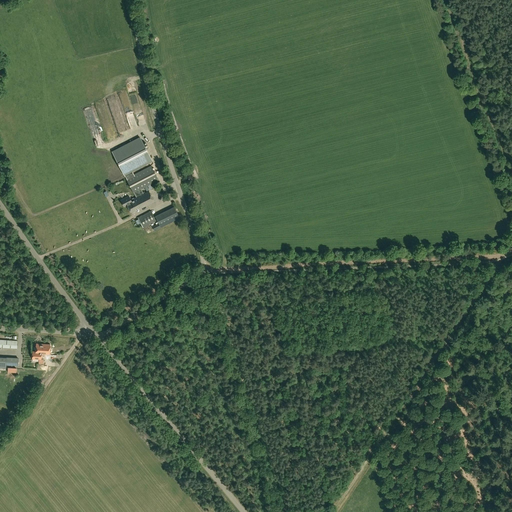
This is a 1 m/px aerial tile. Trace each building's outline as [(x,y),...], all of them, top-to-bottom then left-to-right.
[(108,109),(101,111),(110,144),(118,142),(108,109)] [(134,113),(128,116),(131,124),(134,123),(136,129),(141,127),(134,113)] [(137,197),(131,200),(129,195),(120,200),(124,207),(127,205),(131,212),(139,208),(139,209),(154,201),(149,191),(143,193),(141,189),(158,180),(151,166),(134,175),(132,172),(153,161),(140,137),(112,151),(124,176),(125,175),(126,178),(133,192),(134,192),(137,197)] [(180,217),(175,207),(156,216),(159,223),(153,226),(154,230),(180,217)] [(156,221),(151,211),(138,217),(143,227),(156,221)] [(0,346),(17,348),(17,341),(0,339),(0,346)] [(32,351),(31,359),(41,359),(41,354),(49,354),(50,345),(36,344),(35,351),(32,351)] [(0,367),(6,368),(6,364),(18,365),(18,359),(0,357),(0,367)]
